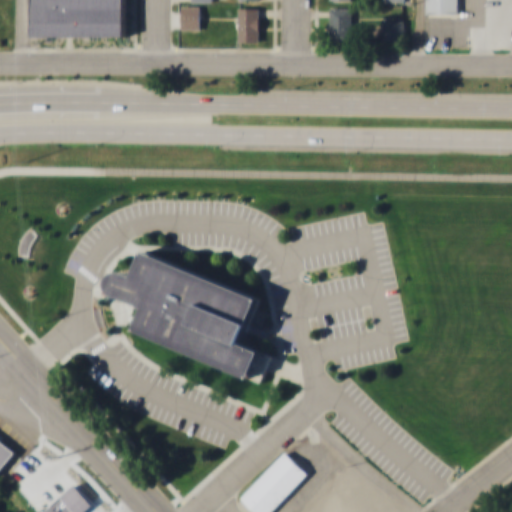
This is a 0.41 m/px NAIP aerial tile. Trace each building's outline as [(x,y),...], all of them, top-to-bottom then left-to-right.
[(33,0),(34,36),(126,35),(126,0),(33,0)] [(427,0),(427,12),(458,12),(458,0),(427,0)] [(181,28),(201,28),(201,4),(181,4),(181,28)] [(261,6),(238,6),(238,40),(261,40),(261,6)] [(330,42),(352,42),(352,6),(330,6),(330,42)] [(382,41),(404,41),(404,18),(382,18),(382,41)] [(116,292),(146,304),(136,330),(262,378),(272,354),(242,342),(260,295),(144,250),(135,274),(125,270),(124,270),(123,270),(122,270),(121,270),(120,270),(119,270),(118,270),(117,270),(116,271),(115,271),(115,272),(114,272),(114,273),(113,273),(113,274),(112,274),(112,275),(111,275),(111,276),(111,277),(110,278),(110,279),(110,280),(110,281),(110,282),(110,283),(110,284),(110,285),(110,286),(111,287),(111,288),(112,288),(112,289),(113,289),(113,290),(114,290),(114,291),(115,291),(115,292),(116,292)] [(0,473),(18,450),(0,436),(0,473)] [(240,498),(254,511),(269,511),(309,472),(286,450),(240,498)] [(82,511),(93,502),(73,480),(40,511),(82,511)]
